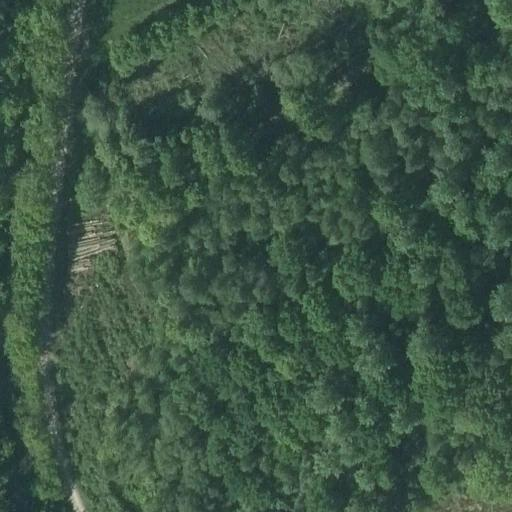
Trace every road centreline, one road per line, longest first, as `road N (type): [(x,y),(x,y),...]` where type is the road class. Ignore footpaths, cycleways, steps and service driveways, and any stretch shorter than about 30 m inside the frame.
road 1 (track): [(76,511),(49,428),(46,380),(49,257),(76,0)]
road 2 (track): [(53,211),(507,0)]
